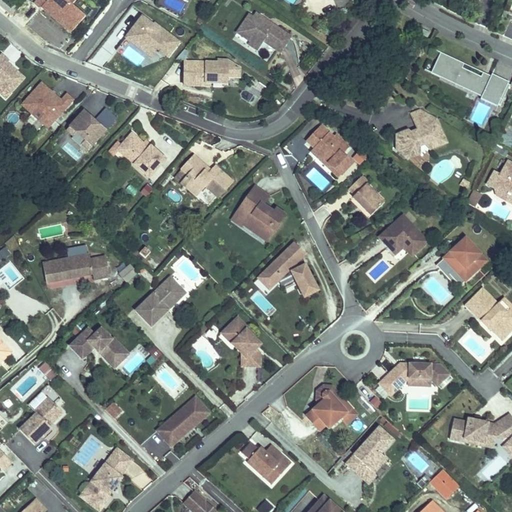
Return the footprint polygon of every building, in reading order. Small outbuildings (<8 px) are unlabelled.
[(76,0),(36,0),(34,3),(41,9),(42,7),(44,5),(72,31),(85,16),(72,5),(76,0)] [(71,33),(72,31),(44,5),(42,7),(71,33)] [(249,15),(243,24),(248,27),(241,36),(250,42),(261,40),(264,42),(280,53),(291,37),(277,28),(270,30),(268,22),(261,17),(258,21),(254,18),(249,15)] [(125,38),(139,49),(144,43),(156,52),(157,50),(168,58),(180,43),(158,26),(157,28),(155,30),(152,27),(153,25),(142,16),(125,38)] [(248,27),(243,24),(237,33),(241,36),(248,27)] [(248,45),(257,51),(264,42),(261,40),(250,42),(248,45)] [(139,49),(151,58),(156,52),(144,43),(139,49)] [(133,61),(139,57),(133,49),(127,53),(133,61)] [(491,77),(440,53),(431,73),(440,78),(441,75),(480,93),(478,96),(489,101),(491,96),(502,101),(510,85),(508,84),(508,82),(492,74),(491,77)] [(7,63),(8,61),(1,55),(0,56),(0,85),(2,83),(12,92),(24,78),(7,63)] [(218,63),(185,62),(184,86),(206,86),(206,83),(210,83),(227,84),(227,77),(240,77),(240,69),(228,61),(218,60),(218,63)] [(441,75),(440,78),(478,96),(480,93),(441,75)] [(254,105),(267,87),(255,79),(242,97),(254,105)] [(61,101),(42,83),(22,105),(32,115),(37,109),(45,116),(40,121),(48,129),(74,100),(67,94),(61,101)] [(491,96),(489,101),(500,106),(502,101),(491,96)] [(96,119),(108,130),(118,119),(106,109),(96,119)] [(430,150),(432,149),(447,143),(437,120),(421,110),(412,114),(419,132),(413,135),(410,133),(402,133),(396,139),(396,150),(406,150),(408,153),(411,155),(419,151),(419,147),(425,145),(430,150)] [(84,112),(81,115),(67,131),(73,136),(77,132),(85,140),(82,144),(89,150),(106,132),(84,112)] [(332,168),(340,176),(352,164),(342,155),(348,148),(340,141),(334,148),(329,143),(333,138),(321,127),(306,142),(314,149),(316,147),(322,153),(319,156),(328,165),(331,162),(334,165),(332,168)] [(77,132),(73,136),(82,144),(85,140),(77,132)] [(166,160),(151,146),(149,149),(143,144),(132,134),(121,146),(120,147),(131,156),(128,159),(149,178),(166,160)] [(335,136),(333,138),(329,143),(334,148),(340,141),(335,136)] [(77,161),(82,155),(69,143),(64,149),(77,161)] [(120,147),(121,146),(118,143),(109,153),(113,156),(118,151),(128,159),(131,156),(120,147)] [(338,179),(340,176),(332,168),(334,165),(331,162),(328,165),(319,156),(322,153),(316,147),(314,149),(311,153),(338,179)] [(419,155),(419,151),(411,155),(408,153),(406,150),(396,150),(407,160),(419,155)] [(188,175),(200,162),(194,156),(182,169),(188,175)] [(487,184),(495,189),(502,187),(507,190),(506,201),(511,204),(511,163),(508,161),(500,176),(494,173),(487,184)] [(218,198),(233,182),(215,166),(211,171),(210,172),(206,170),(208,168),(200,162),(188,175),(181,184),(196,197),(205,187),(218,198)] [(369,181),(362,175),(348,188),(355,194),(353,196),(371,214),(385,201),(367,183),(369,181)] [(502,187),(495,189),(498,196),(506,201),(507,190),(502,187)] [(254,188),(237,213),(245,219),(243,223),(267,240),(284,215),(276,210),(273,214),(262,206),(268,197),(254,188)] [(481,195),(474,190),(466,203),(474,208),(481,195)] [(234,217),(243,223),(245,219),(237,213),(234,217)] [(397,243),(401,243),(406,248),(414,257),(428,244),(403,217),(381,238),(391,249),(397,243)] [(465,239),(443,259),(453,270),(448,274),(460,286),(481,267),(474,260),(480,254),(465,239)] [(397,243),(391,249),(398,256),(406,248),(401,243),(397,243)] [(318,291),(305,266),(298,269),(294,265),(301,258),(304,255),(294,244),(278,260),(281,263),(275,269),(271,266),(258,279),(269,290),(278,281),(279,283),(293,276),(297,284),(304,298),(318,291)] [(146,259),(151,252),(145,247),(140,254),(146,259)] [(487,261),(480,254),(474,260),(481,267),(487,261)] [(46,283),(93,275),(94,280),(109,277),(105,257),(90,259),(89,255),(43,264),(46,283)] [(298,269),(305,266),(301,258),(294,265),(298,269)] [(453,270),(443,259),(436,266),(446,276),(448,274),(453,270)] [(281,263),(278,260),(271,266),(275,269),(281,263)] [(127,283),(137,274),(129,265),(119,274),(127,283)] [(293,276),(279,283),(283,291),(297,284),(293,276)] [(151,327),(169,310),(166,307),(183,291),(170,277),(135,311),(151,327)] [(511,331),(511,307),(507,312),(502,312),(496,306),(498,304),(482,288),(464,306),(480,322),(483,319),(488,324),(488,330),(490,331),(490,330),(494,334),(500,327),(504,327),(510,334),(511,331)] [(507,312),(511,307),(511,305),(504,297),(498,304),(496,306),(502,312),(507,312)] [(237,318),(227,328),(238,338),(233,343),(242,351),(242,355),(242,368),(260,368),(260,353),(256,349),(254,348),(259,343),(252,336),(253,334),(237,318)] [(483,319),(480,322),(488,330),(488,324),(483,319)] [(502,342),(510,334),(504,327),(500,327),(494,334),(502,342)] [(238,338),(227,328),(221,334),(242,355),(242,351),(233,343),(238,338)] [(88,329),(70,347),(82,360),(96,346),(100,351),(98,353),(109,364),(124,350),(113,339),(111,340),(101,329),(94,335),(88,329)] [(0,362),(12,352),(0,338),(0,362)] [(156,360),(162,355),(154,347),(148,352),(152,357),(156,360)] [(124,350),(109,364),(114,369),(129,355),(124,350)] [(151,365),(156,360),(152,357),(147,361),(151,365)] [(38,369),(45,376),(52,369),(45,362),(38,369)] [(440,365),(406,364),(404,364),(399,369),(397,367),(379,384),(391,396),(409,378),(430,379),(437,386),(449,375),(440,365)] [(58,374),(52,369),(45,376),(50,381),(58,374)] [(430,379),(409,378),(409,386),(430,387),(430,379)] [(337,402),(342,397),(332,387),(324,386),(317,392),(316,401),(320,405),(324,401),(323,399),(323,395),(326,393),(329,393),(337,402)] [(329,430),(340,420),(341,419),(339,416),(345,411),(347,414),(352,410),(342,397),(337,402),(329,393),(326,393),(323,395),(323,399),(324,401),(320,405),(307,416),(320,431),(326,426),(329,430)] [(48,398),(34,412),(36,414),(19,430),(34,446),(51,429),(49,427),(47,424),(51,421),(53,423),(63,413),(48,398)] [(194,398),(170,419),(176,427),(171,431),(169,429),(162,436),(172,446),(208,414),(194,398)] [(0,412),(7,419),(12,414),(0,402),(0,412)] [(113,403),(105,410),(115,419),(122,412),(113,403)] [(341,419),(340,420),(346,426),(358,416),(352,410),(347,414),(345,411),(339,416),(341,419)] [(511,416),(510,414),(494,424),(481,421),(474,420),(468,419),(468,422),(454,419),(449,440),(464,443),(464,439),(484,443),(485,436),(495,438),(502,439),(511,432),(511,416)] [(176,427),(170,419),(158,430),(162,436),(169,429),(171,431),(176,427)] [(379,428),(360,449),(363,451),(357,458),(354,456),(346,464),(368,484),(376,476),(373,474),(386,459),(380,454),(393,440),(379,428)] [(464,439),(464,443),(493,449),(495,438),(485,436),(484,443),(464,439)] [(511,436),(500,446),(511,459),(511,436)] [(274,460),(265,452),(264,451),(263,451),(261,452),(259,450),(251,443),(242,454),(250,461),(251,462),(267,476),(271,471),(278,477),(290,463),(280,454),(274,460)] [(265,452),(274,460),(280,454),(271,445),(265,452)] [(87,501),(100,511),(111,497),(109,495),(115,488),(113,486),(117,481),(119,482),(122,478),(120,476),(133,461),(117,448),(91,482),(98,487),(87,501)] [(363,451),(360,449),(354,456),(357,458),(363,451)] [(0,467),(3,471),(12,463),(0,450),(0,467)] [(267,476),(251,462),(250,461),(248,463),(272,484),(278,477),(271,471),(267,476)] [(430,482),(446,499),(459,487),(442,470),(430,482)] [(98,487),(91,482),(80,496),(87,501),(98,487)] [(192,511),(216,511),(194,492),(183,503),(192,511)] [(340,511),(324,496),(309,511),(340,511)] [(23,511),(45,511),(47,511),(36,500),(23,511)] [(269,511),(273,508),(265,501),(257,510),(259,511),(269,511)] [(442,511),(432,502),(421,511),(442,511)]
